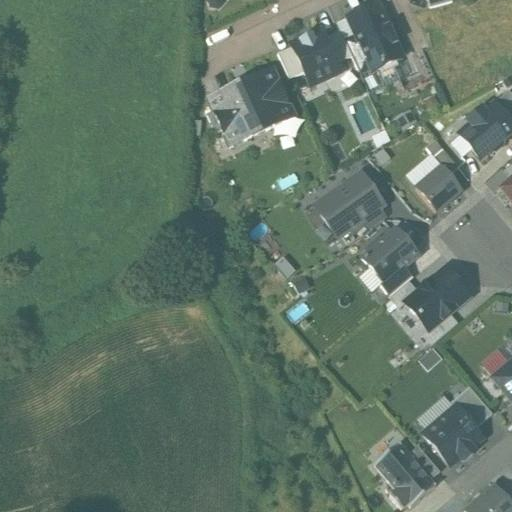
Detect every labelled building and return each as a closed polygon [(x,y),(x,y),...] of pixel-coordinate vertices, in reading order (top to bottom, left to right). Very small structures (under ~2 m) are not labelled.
[(450,0),(425,0),(429,11),(452,5),(450,0)] [(377,7),(346,21),(354,39),(370,71),(371,75),(402,61),(377,7)] [(320,33),(290,47),(291,50),(303,76),(309,89),(340,75),(336,66),(324,41),(320,33)] [(338,34),(324,41),(336,66),(350,60),(343,44),(338,34)] [(354,39),(343,44),(350,60),(358,77),(370,71),(354,39)] [(291,50),(277,57),(289,82),(303,76),(291,50)] [(272,74),(207,103),(213,115),(206,118),(215,137),(221,134),(229,150),(293,120),(272,74)] [(493,108),(511,130),(511,98),(508,95),(493,108)] [(471,127),(458,138),(480,162),(511,133),(511,130),(493,108),(484,116),(481,113),(468,124),(471,127)] [(441,170),(448,179),(458,172),(434,144),(425,152),(441,170)] [(441,170),(414,192),(435,216),(461,194),(448,179),(441,170)] [(331,196),(332,198),(317,208),(339,239),(381,209),(359,179),(348,187),(347,185),(331,196)] [(511,181),(500,191),(511,204),(511,181)] [(395,233),(381,245),(379,242),(366,253),(368,256),(361,262),(382,287),(383,288),(401,272),(417,259),(395,233)] [(401,272),(383,288),(382,287),(379,289),(389,301),(390,301),(408,285),(411,283),(401,272)] [(467,301),(444,273),(417,295),(404,306),(405,307),(427,333),(428,334),(448,317),(467,301)] [(408,285),(390,301),(398,312),(405,307),(404,306),(417,295),(408,285)] [(448,317),(428,334),(427,333),(421,339),(425,343),(431,349),(457,327),(448,317)] [(511,364),(508,367),(510,369),(494,383),(511,404),(511,364)] [(454,411),(474,433),(492,418),(469,391),(449,407),(453,411),(454,411)] [(453,411),(422,438),(449,470),(460,460),(463,464),(473,455),(471,452),(482,443),(474,433),(454,411),(453,411)] [(398,447),(373,469),(395,494),(388,500),(398,511),(402,511),(407,508),(409,511),(434,490),(429,484),(408,458),(398,447)] [(439,476),(417,450),(408,458),(429,484),(439,476)] [(494,489),(467,511),(511,511),(511,509),(507,504),(494,489)]
